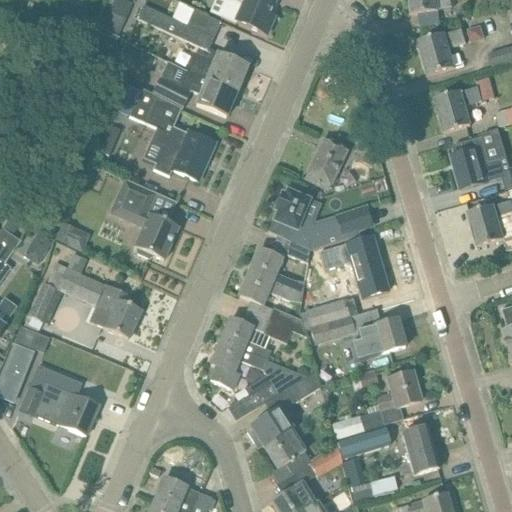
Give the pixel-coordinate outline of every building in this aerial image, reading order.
[(122,0),(113,0),(101,27),(118,35),(132,5),(122,0)] [(228,0),(219,19),(235,27),(236,24),(266,37),(273,19),(269,17),(275,3),(267,0),(228,0)] [(409,0),(412,17),(437,13),(435,0),(409,0)] [(143,8),(137,21),(208,53),(221,25),(193,12),(178,5),(171,21),(143,8)] [(77,47),(107,63),(119,40),(92,26),(77,47)] [(453,71),(448,51),(465,46),(461,33),(444,38),(443,36),(418,43),(428,78),(453,71)] [(511,45),(488,54),(493,69),(511,62),(511,45)] [(193,55),(186,73),(237,93),(247,70),(208,53),(207,54),(210,56),(208,61),(193,55)] [(226,120),(237,93),(186,73),(166,64),(152,96),(181,110),(182,111),(189,93),(199,97),(195,107),(226,120)] [(489,80),(476,83),(478,90),(482,104),(495,100),(491,87),(489,80)] [(140,92),(129,118),(145,125),(145,126),(156,131),(144,160),(156,166),(153,172),(168,179),(172,173),(179,176),(198,184),(215,146),(197,138),(187,134),(186,135),(172,129),(181,110),(152,96),(141,90),(140,92)] [(470,128),(464,109),(482,104),(478,90),(460,95),(460,94),(435,101),(445,135),(470,128)] [(511,110),(495,115),(499,130),(511,126),(511,110)] [(482,139),(453,148),(455,158),(451,159),(461,192),(503,180),(506,180),(504,173),(501,161),(489,164),(482,139)] [(304,181),(328,192),(346,153),(323,142),(304,181)] [(101,143),(96,155),(109,159),(113,148),(101,143)] [(123,181),(108,217),(141,231),(133,249),(135,251),(136,256),(149,262),(155,257),(163,262),(178,230),(146,216),(155,196),(123,181)] [(300,199),(295,197),(286,194),(284,198),(281,197),(274,213),(277,215),(274,224),(280,227),(276,238),(313,254),(359,238),(359,237),(357,238),(356,234),(372,229),(365,210),(335,220),(314,227),(313,225),(302,220),(308,203),(307,202),(300,200),(300,199)] [(493,208),(487,209),(468,215),(478,249),(503,242),(507,255),(511,252),(511,207),(511,203),(493,208)] [(4,266),(20,243),(12,237),(19,227),(7,221),(0,233),(0,285),(11,270),(4,266)] [(62,226),(55,242),(68,248),(75,232),(62,226)] [(36,237),(24,258),(38,267),(51,245),(36,237)] [(351,265),(362,301),(387,294),(371,240),(319,255),(325,273),(351,265)] [(282,255),(308,266),(309,254),(287,243),(282,255)] [(258,252),(249,274),(270,283),(303,295),(304,285),(293,282),(274,274),(279,261),(258,252)] [(46,286),(46,287),(63,294),(96,309),(109,315),(102,331),(109,334),(128,342),(141,313),(121,304),(125,296),(107,288),(80,277),(87,262),(74,255),(67,270),(55,264),(52,271),(53,271),(46,286)] [(270,283),(249,274),(239,299),(260,308),(266,294),(290,304),(301,305),(303,295),(270,283)] [(44,285),(28,318),(43,324),(48,327),(53,315),(45,311),(54,290),(46,287),(46,286),(44,285)] [(0,333),(4,328),(3,327),(16,308),(4,299),(0,303),(0,333)] [(304,331),(349,318),(344,303),(299,315),(301,322),(304,331)] [(511,365),(511,309),(502,312),(508,331),(502,333),(511,365)] [(292,333),(307,340),(305,336),(304,331),(301,322),(273,310),(268,323),(292,333)] [(349,318),(304,331),(305,336),(307,340),(309,348),(349,337),(354,335),(349,318)] [(221,343),(267,363),(271,353),(246,343),(251,330),(230,321),(221,343)] [(360,344),(352,346),(357,363),(381,356),(385,355),(405,350),(397,322),(373,329),(373,330),(358,334),(360,344)] [(286,346),(292,333),(268,323),(263,336),(286,346)] [(20,329),(14,343),(29,350),(35,335),(20,329)] [(267,363),(221,343),(210,368),(215,370),(210,384),(231,393),(237,377),(233,375),(238,363),(263,373),(265,377),(243,391),(247,397),(244,399),(253,413),(274,399),(306,379),(267,363)] [(2,372),(0,377),(0,400),(12,406),(33,354),(13,346),(2,372)] [(29,390),(19,412),(85,440),(98,408),(76,398),(69,395),(74,384),(38,368),(29,390)] [(307,379),(306,379),(274,399),(280,410),(283,413),(320,390),(316,373),(307,379)] [(376,401),(379,412),(332,427),(337,442),(341,441),(384,428),(383,427),(403,422),(399,410),(420,404),(412,375),(388,381),(392,396),(376,401)] [(252,432),(247,435),(259,454),(264,451),(294,431),(283,413),(280,410),(250,429),(252,432)] [(303,425),(264,451),(277,471),(285,466),(292,477),(309,466),(322,457),(321,455),(310,462),(305,454),(306,454),(298,441),(309,434),(303,425)] [(439,471),(427,429),(402,436),(414,478),(439,471)] [(384,430),(337,445),(338,448),(342,463),(357,459),(390,448),(384,430)] [(322,457),(309,466),(318,481),(342,465),(337,448),(322,457)] [(158,479),(160,473),(151,469),(149,475),(158,479)] [(397,492),(394,479),(351,490),(352,495),(351,495),(353,504),(374,499),(373,498),(397,492)] [(163,481),(155,502),(177,511),(211,511),(216,502),(163,481)] [(272,504),(276,511),(305,511),(318,504),(318,503),(316,505),(303,484),(272,504)] [(450,511),(446,496),(422,502),(423,504),(405,509),(405,508),(393,511),(450,511)] [(177,511),(155,502),(150,511),(177,511)]
